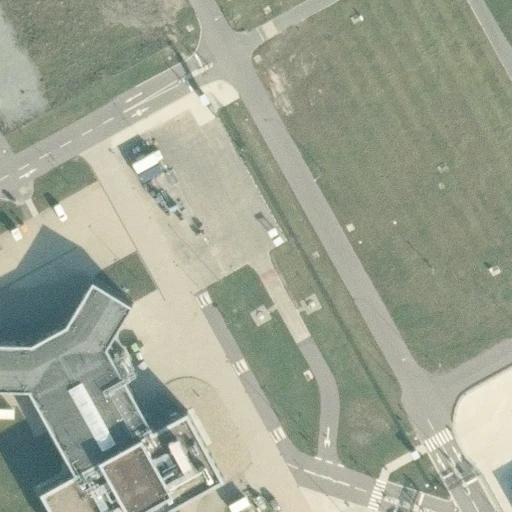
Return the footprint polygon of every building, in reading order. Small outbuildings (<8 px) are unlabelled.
[(146,0),(119,0),(27,46),(54,101),(168,44),(146,0)] [(302,128),(349,109),(318,36),(272,55),(302,128)] [(93,275),(67,320),(31,341),(0,339),(0,382),(27,384),(74,471),(39,490),(51,511),(154,511),(169,504),(221,476),(184,411),(153,428),(104,346),(131,297),(93,275)] [(14,411),(0,409),(0,419),(13,420),(14,411)] [(241,511),(252,506),(241,485),(222,495),(230,511),(241,511)]
